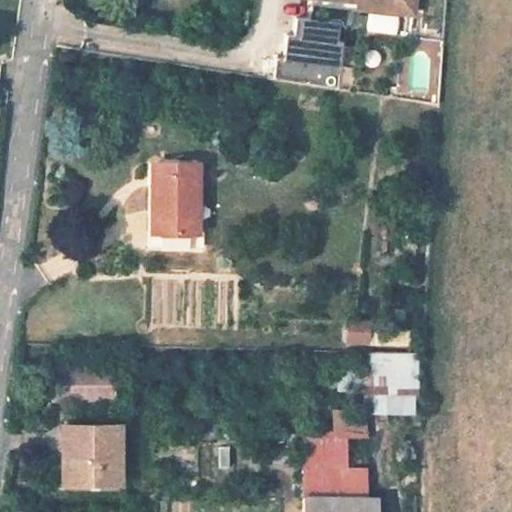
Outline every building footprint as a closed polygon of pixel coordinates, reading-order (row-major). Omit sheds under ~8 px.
[(353,0),(353,3),(406,9),(406,0),(353,0)] [(327,21),(284,15),(281,33),(274,32),(271,57),(263,56),(261,77),(324,85),(330,40),(325,39),(327,21)] [(143,165),(143,196),(155,196),(152,232),(191,231),(191,164),(143,165)] [(191,245),(191,231),(152,232),(155,196),(143,196),(143,246),(191,245)] [(365,345),(364,324),(341,326),(342,346),(365,345)] [(407,360),(357,361),(358,405),(378,404),(378,398),(409,397),(407,360)] [(106,377),(44,373),(43,401),(54,402),(54,407),(104,409),(106,377)] [(114,431),(55,431),(57,488),(115,485),(114,431)] [(360,441),(295,442),(296,497),(361,496),(360,441)] [(368,511),(369,503),(296,502),(295,511),(368,511)]
